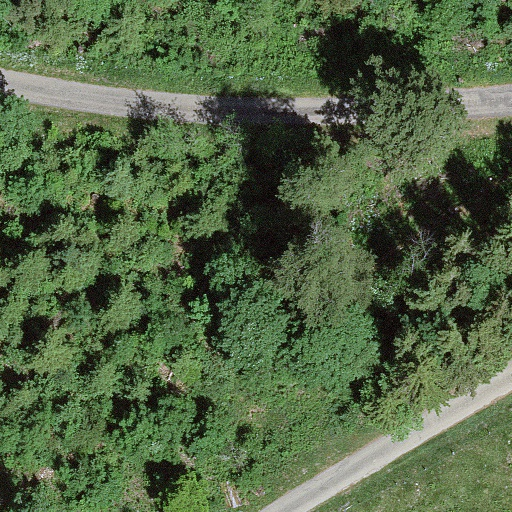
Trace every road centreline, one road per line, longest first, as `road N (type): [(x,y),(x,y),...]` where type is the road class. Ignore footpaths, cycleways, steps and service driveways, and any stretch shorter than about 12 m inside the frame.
road 1 (unclassified): [(511,100),(211,112),(0,82)]
road 2 (unclassified): [(289,511),(511,380)]
